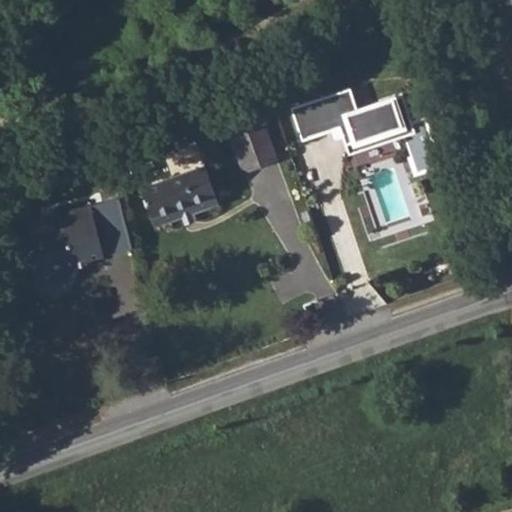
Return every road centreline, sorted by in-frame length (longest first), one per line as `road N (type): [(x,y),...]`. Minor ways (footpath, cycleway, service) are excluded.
road 1 (secondary): [(0,473),(511,290)]
road 2 (track): [(343,0),(93,143),(0,141)]
